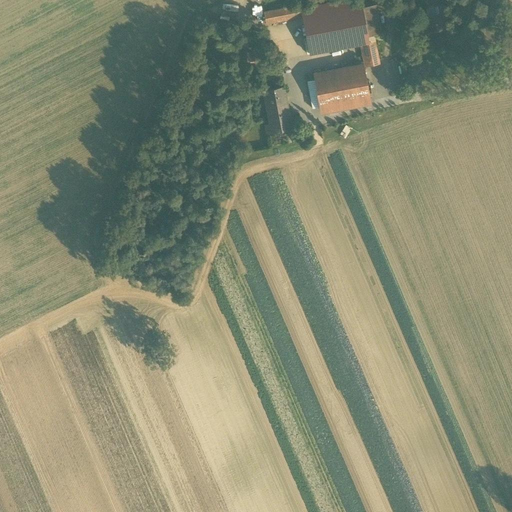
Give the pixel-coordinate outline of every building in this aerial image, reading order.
[(327,7),(303,11),(304,19),(311,57),(362,47),(362,46),(370,44),(369,39),(363,9),(362,0),(327,7)] [(426,8),(427,15),(438,13),(437,6),(426,8)] [(377,7),(363,9),(369,39),(383,36),(377,7)] [(267,26),(304,19),(303,11),(302,8),(265,14),(267,26)] [(442,28),(438,13),(427,15),(431,31),(442,28)] [(362,47),(366,68),(380,66),(376,43),(370,44),(362,46),(362,47)] [(314,75),(321,112),(371,103),(364,66),(314,75)] [(265,92),(272,135),(292,131),(284,89),(265,92)]
